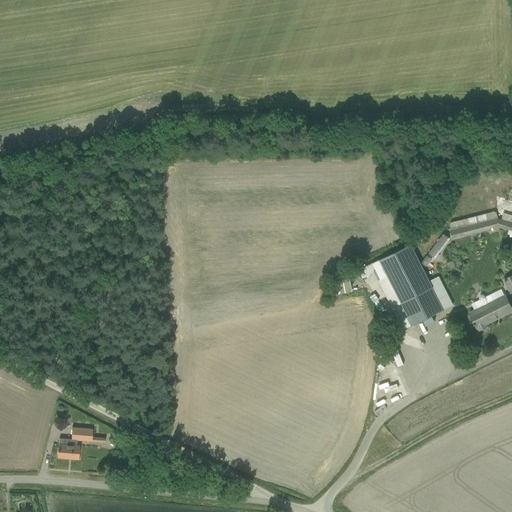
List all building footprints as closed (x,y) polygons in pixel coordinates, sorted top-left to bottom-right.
[(498,212),(450,224),(451,230),(450,230),(452,238),(497,226),(511,230),(511,222),(500,219),(498,212)] [(448,238),(443,234),(428,253),(433,257),(448,238)] [(363,278),(375,272),(404,330),(452,305),(438,276),(428,281),(410,244),(359,270),(363,278)] [(349,279),(335,281),(338,294),(351,292),(349,279)] [(474,323),(473,323),(474,325),(475,324),(477,328),(511,310),(511,309),(505,294),(504,295),(501,289),(485,297),(483,295),(481,294),(479,296),(479,298),(479,300),(471,304),(474,310),(469,312),(474,323)] [(407,372),(403,363),(405,362),(399,350),(392,354),(398,366),(396,367),(400,376),(407,372)] [(379,366),(388,365),(386,355),(378,356),(379,366)] [(58,438),(57,457),(77,458),(78,446),(76,446),(76,440),(104,442),(105,438),(91,437),(92,429),(72,427),(71,439),(58,438)]
